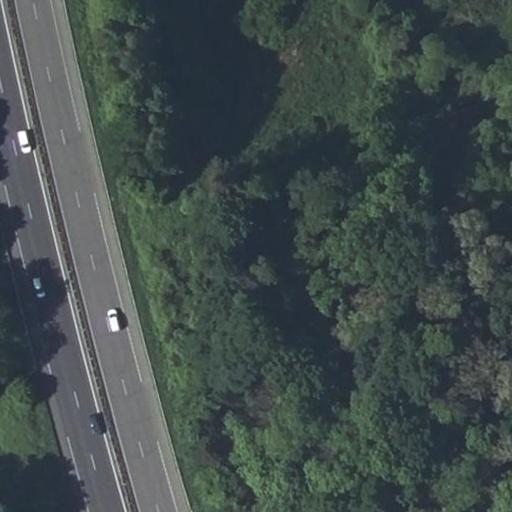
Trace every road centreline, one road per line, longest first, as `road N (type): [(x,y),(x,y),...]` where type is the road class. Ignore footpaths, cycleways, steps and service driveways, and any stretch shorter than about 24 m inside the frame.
road 1 (trunk): [(158,511),(33,0)]
road 2 (trunk): [(0,76),(108,511)]
